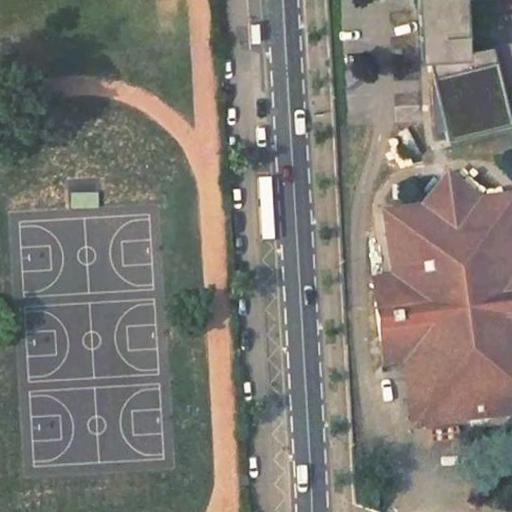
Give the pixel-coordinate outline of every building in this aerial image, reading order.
[(511,85),(506,61),(433,79),(447,135),(511,118),(511,85)] [(77,192),(105,192),(105,176),(77,177),(77,192)] [(511,346),(501,264),(493,201),(477,203),(451,183),(432,186),(414,211),(381,215),(389,280),(392,301),(373,303),(379,347),(398,344),(401,365),(409,424),(511,411),(511,346)] [(501,264),(511,346),(511,248),(506,199),(493,201),(501,264)] [(373,303),(392,301),(389,280),(370,282),(373,303)] [(382,368),(401,365),(398,344),(379,347),(382,368)]
